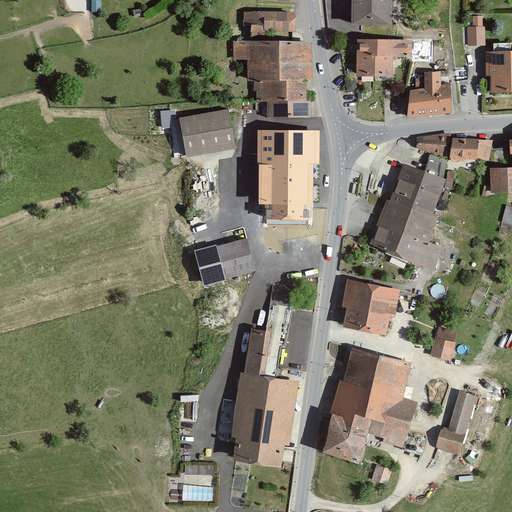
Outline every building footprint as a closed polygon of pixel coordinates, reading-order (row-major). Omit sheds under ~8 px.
[(391,23),(391,0),(352,0),(352,22),(361,23),(391,23)] [(295,13),(241,13),(242,27),(246,28),(247,38),(296,39),(295,13)] [(467,27),(467,45),(485,45),(485,27),(483,27),(483,16),(473,16),(473,27),(467,27)] [(261,103),(301,104),(301,83),(307,83),(306,41),(231,42),(232,61),(243,61),(245,83),(252,84),(252,104),(261,103)] [(410,41),(352,41),(352,80),(390,80),(390,60),(410,60),(410,41)] [(511,51),(481,52),(481,77),(486,77),(487,96),(511,94),(511,51)] [(425,89),(410,90),(407,117),(452,112),(450,84),(442,85),(441,71),(425,72),(425,89)] [(261,121),(305,120),(305,104),(301,104),(261,103),(261,114),(261,121)] [(233,147),(225,109),(175,119),(183,158),(233,147)] [(261,114),(238,114),(237,139),(253,139),(263,130),(261,121),(261,114)] [(259,215),(307,214),(307,200),(316,200),(315,131),(263,130),(253,139),(252,199),(259,199),(259,215)] [(511,132),(511,139),(503,140),(503,155),(511,154),(511,132)] [(446,157),(448,141),(448,135),(416,139),(415,150),(446,160),(446,157)] [(474,158),(475,141),(448,141),(446,157),(474,158)] [(490,142),(475,141),(474,158),(474,162),(486,162),(490,142)] [(399,164),(385,202),(430,218),(443,180),(399,164)] [(511,164),(486,166),(488,193),(511,192),(511,164)] [(365,248),(431,272),(439,249),(426,245),(435,219),(430,218),(385,202),(382,201),(365,248)] [(511,205),(508,204),(500,230),(511,234),(511,205)] [(252,272),(243,239),(193,253),(203,286),(252,272)] [(397,290),(342,280),(337,309),(342,310),(338,329),(384,338),(387,321),(391,322),(397,290)] [(272,332),(251,329),(245,373),(265,376),(272,332)] [(451,343),(433,338),(428,356),(446,361),(451,343)] [(398,401),(408,364),(349,348),(340,379),(335,378),(315,452),(355,463),(362,435),(381,439),(381,444),(401,449),(413,406),(398,401)] [(290,444),(299,381),(265,376),(245,373),(240,372),(230,436),(235,437),(232,458),(279,465),(283,443),(290,444)] [(472,395),(454,390),(443,431),(440,430),(434,450),(455,456),(472,395)] [(187,463),(187,472),(214,473),(215,464),(187,463)] [(390,470),(375,465),(370,481),(385,485),(390,470)]
